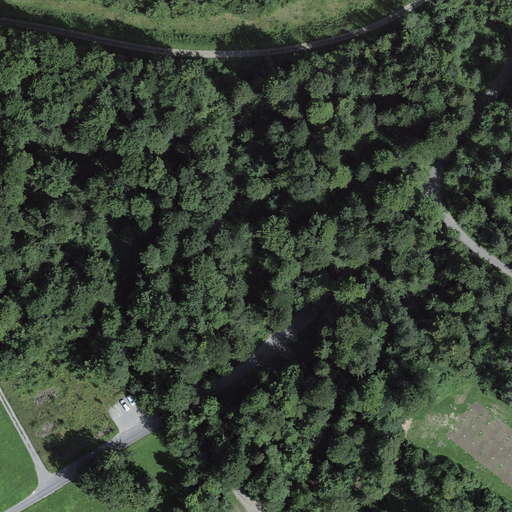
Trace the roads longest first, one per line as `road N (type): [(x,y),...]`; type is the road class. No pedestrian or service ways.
road 1 (tertiary): [(511,78),(427,199),(272,357),(10,511)]
road 2 (track): [(0,21),(227,54),(326,43),(418,0)]
